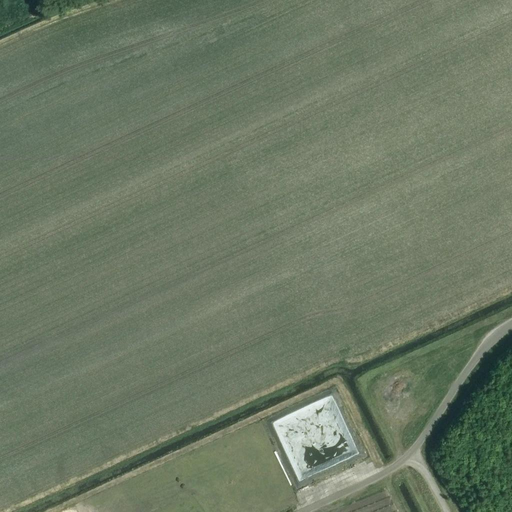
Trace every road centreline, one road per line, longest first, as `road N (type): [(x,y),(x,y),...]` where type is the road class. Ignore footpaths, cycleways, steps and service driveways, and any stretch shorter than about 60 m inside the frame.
road 1 (unclassified): [(410,454),(474,358),(511,322)]
road 2 (unclassified): [(300,511),(410,454)]
